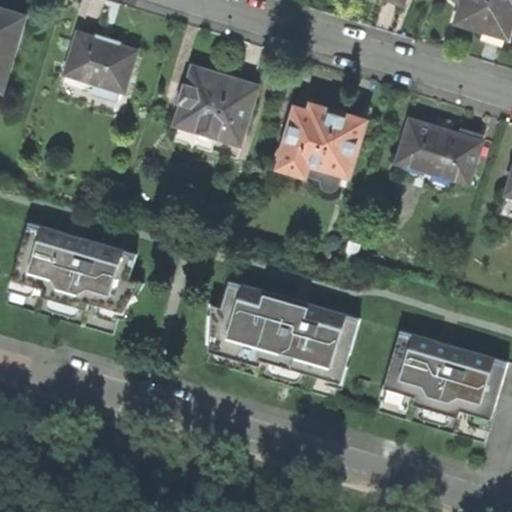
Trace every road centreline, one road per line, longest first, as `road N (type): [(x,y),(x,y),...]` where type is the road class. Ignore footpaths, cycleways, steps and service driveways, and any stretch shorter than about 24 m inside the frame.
road 1 (residential): [(511,505),(0,362)]
road 2 (residential): [(511,98),(190,0)]
